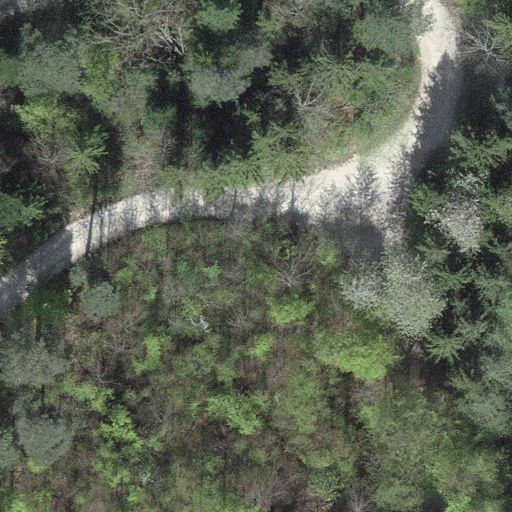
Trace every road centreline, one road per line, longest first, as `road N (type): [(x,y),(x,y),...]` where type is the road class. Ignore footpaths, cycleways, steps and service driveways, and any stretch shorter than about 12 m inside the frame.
road 1 (track): [(0,277),(136,205),(376,190)]
road 2 (track): [(376,190),(370,236),(397,327),(430,394),(490,457),(511,466)]
road 3 (track): [(376,190),(442,74),(425,5),(416,0)]
